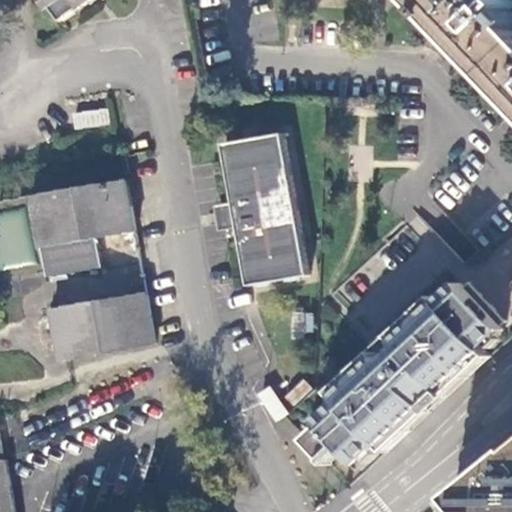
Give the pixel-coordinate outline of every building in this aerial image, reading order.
[(47,0),(63,21),(91,0),(47,0)] [(425,0),(511,90),(511,16),(509,12),(511,9),(511,0),(510,0),(508,2),(506,0),(425,0)] [(72,111),(73,127),(109,125),(108,108),(72,111)] [(288,136),(228,146),(238,204),(242,228),(252,288),(312,277),(288,136)] [(30,196),(40,247),(137,229),(127,178),(30,196)] [(238,204),(225,206),(229,231),(242,228),(238,204)] [(126,292),(144,291),(143,273),(125,274),(126,292)] [(341,445),(359,464),(381,443),(384,446),(427,407),(423,403),(441,386),(445,390),(488,350),(485,348),(506,329),(503,326),(508,321),(472,281),(466,286),(463,282),(399,341),(396,337),(378,354),(381,357),(339,396),(342,401),(320,422),(323,425),(308,439),(327,459),(341,445)] [(147,291),(52,310),(62,361),(156,342),(147,291)] [(294,333),(313,333),(313,313),(294,313),(294,333)] [(255,395),(276,421),(288,412),(268,386),(255,395)] [(441,386),(423,403),(427,407),(430,410),(447,393),(445,390),(441,386)] [(511,511),(511,450),(453,497),(465,511),(511,511)] [(0,458),(0,511),(15,511),(7,457),(0,458)]
